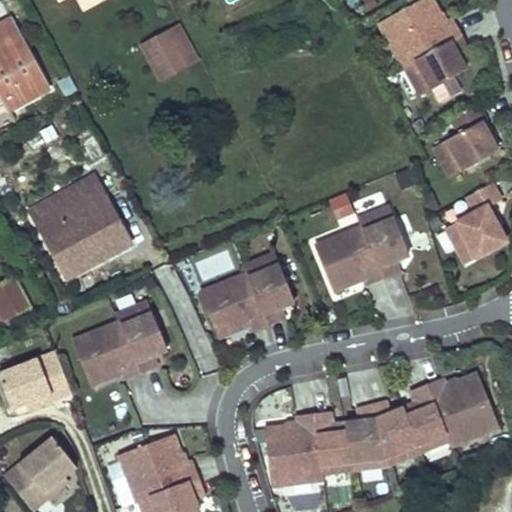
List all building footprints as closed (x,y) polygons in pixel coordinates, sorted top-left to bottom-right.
[(1,0),(0,0),(0,15),(8,12),(1,0)] [(433,0),(417,0),(379,22),(403,66),(405,65),(421,93),(466,68),(459,55),(468,50),(451,18),(445,22),(433,0)] [(11,18),(0,23),(0,110),(4,108),(6,110),(47,87),(11,18)] [(181,21),(167,28),(186,63),(199,56),(181,21)] [(144,40),(163,75),(186,63),(167,28),(144,40)] [(478,105),(452,119),(459,133),(444,141),(459,171),(497,151),(482,122),(486,120),(478,105)] [(91,177),(102,198),(104,196),(93,175),(91,177)] [(53,256),(66,279),(126,246),(130,243),(104,196),(102,198),(91,177),(29,211),(40,233),(53,256)] [(490,184),(466,197),(474,212),(445,228),(463,263),(504,242),(485,208),(499,201),(490,184)] [(345,191),(327,199),(336,218),(354,210),(345,191)] [(408,254),(388,206),(357,219),(360,226),(314,245),(332,289),(362,276),(365,284),(398,270),(394,260),(408,254)] [(226,251),(198,263),(204,278),(232,266),(226,251)] [(293,301),(273,253),(242,266),(245,273),(199,292),(217,336),(247,323),(250,330),(283,317),(279,307),(293,301)] [(13,277),(0,284),(0,318),(1,320),(29,305),(13,277)] [(156,365),(152,355),(166,349),(146,301),(115,314),(118,322),(72,341),(90,384),(120,372),(123,379),(156,365)] [(29,305),(1,320),(7,332),(35,317),(29,305)] [(0,368),(0,385),(8,408),(23,402),(48,393),(50,400),(69,392),(52,349),(0,368)] [(498,427),(476,372),(445,385),(442,379),(410,392),(415,402),(390,412),(387,401),(355,409),(357,421),(331,424),(330,413),(296,417),(297,424),(264,429),(271,487),(293,484),(292,477),(308,475),(309,482),(323,480),(322,473),(387,465),(447,441),(450,446),(462,441),(460,436),(475,429),(478,435),(498,427)] [(23,402),(26,409),(50,400),(48,393),(23,402)] [(183,463),(172,433),(117,454),(125,475),(131,473),(136,486),(130,489),(135,502),(138,501),(142,511),(197,511),(192,498),(203,494),(190,460),(183,463)] [(1,473),(30,509),(46,497),(41,491),(62,475),(74,465),(49,434),(1,473)] [(41,491),(46,497),(66,481),(62,475),(41,491)] [(64,502),(65,511),(88,511),(86,498),(64,502)]
